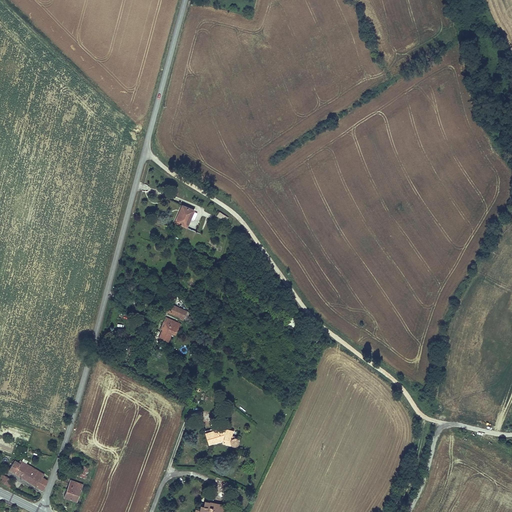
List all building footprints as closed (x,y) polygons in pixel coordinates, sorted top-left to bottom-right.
[(175,223),(186,228),(193,211),(182,207),(175,223)] [(167,312),(184,320),(188,310),(171,303),(167,312)] [(171,334),(175,336),(179,326),(167,321),(165,325),(162,331),(159,338),(168,342),(171,334)] [(237,437),(235,437),(233,437),(232,435),(233,429),(226,428),(225,431),(224,430),(219,432),(218,428),(205,432),(208,445),(223,440),(223,443),(231,444),(232,445),(234,446),(236,446),(237,445),(238,444),(239,442),(239,440),(238,438),(237,437)] [(9,470),(21,477),(28,466),(21,462),(19,465),(13,462),(9,470)] [(76,476),(84,479),(88,468),(80,465),(76,476)] [(42,479),(44,476),(28,466),(21,477),(43,491),(45,487),(47,482),(42,479)] [(10,481),(12,479),(2,473),(0,477),(3,479),(1,482),(11,488),(13,484),(10,481)] [(65,498),(76,502),(82,485),(70,481),(65,498)] [(223,511),(224,507),(210,504),(210,501),(204,500),(204,501),(203,505),(200,504),(199,509),(195,508),(194,511),(223,511)]
